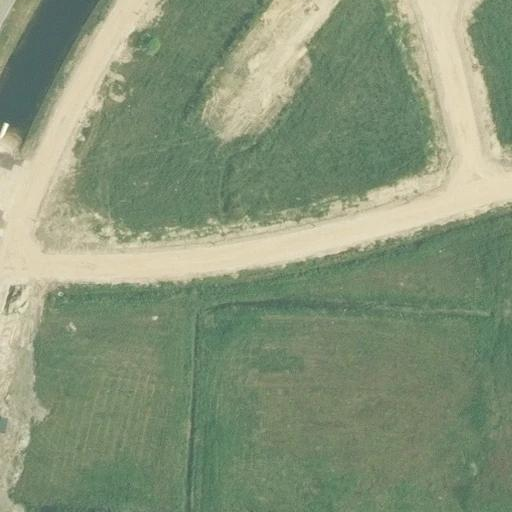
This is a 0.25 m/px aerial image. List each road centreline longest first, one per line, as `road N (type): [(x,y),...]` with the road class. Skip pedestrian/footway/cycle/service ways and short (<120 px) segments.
road 1 (residential): [(477,197),(215,264),(73,273),(7,268)]
road 2 (residential): [(0,483),(293,401)]
road 3 (residential): [(293,401),(511,318)]
road 4 (residential): [(29,188),(130,0)]
road 5 (residential): [(427,4),(477,197)]
